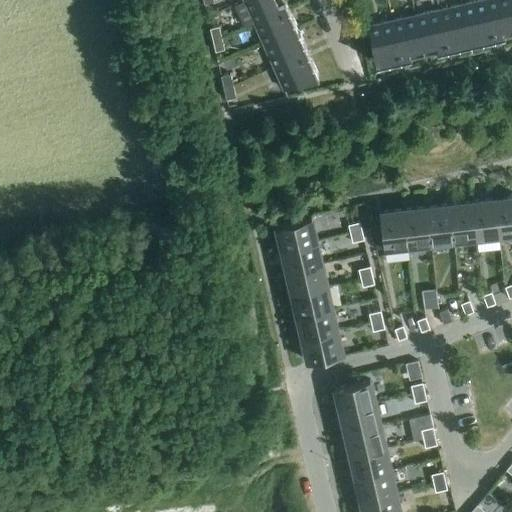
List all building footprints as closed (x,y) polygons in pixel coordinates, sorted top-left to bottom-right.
[(245,0),(244,1),(254,23),(288,7),(285,0),(245,0)] [(485,0),(478,0),(462,4),(470,41),(494,36),(485,0)] [(511,11),(509,0),(485,0),(494,36),(511,31),(511,11)] [(462,4),(438,9),(447,47),(470,41),(462,4)] [(254,23),(263,45),(298,29),(288,7),(254,23)] [(438,9),(415,15),(423,52),(447,47),(438,9)] [(415,15),(391,20),(400,57),(423,52),(415,15)] [(400,57),(391,20),(367,26),(375,62),(375,63),(400,57)] [(209,28),(212,40),(221,37),(219,26),(209,28)] [(263,45),(273,67),(308,51),(298,29),(263,45)] [(221,37),(212,40),(215,51),(224,49),(221,37)] [(308,51),(273,67),(283,90),(317,75),(318,74),(308,51)] [(220,76),(223,87),(232,85),(230,73),(220,76)] [(232,85),(223,87),(226,99),(235,97),(232,85)] [(511,196),(494,199),(498,235),(511,233),(511,196)] [(494,199),(472,201),(476,237),(498,235),(494,199)] [(472,201),(449,204),(453,240),(476,237),(472,201)] [(449,204),(426,206),(431,243),(453,240),(449,204)] [(426,206),(404,209),(408,245),(431,243),(426,206)] [(408,245),(404,209),(380,212),(384,248),(408,245)] [(276,226),(281,249),(317,241),(311,218),(276,226)] [(348,224),(350,233),(362,230),(360,221),(348,224)] [(362,230),(350,233),(352,242),(364,239),(362,230)] [(281,249),(286,271),(322,263),(317,241),(281,249)] [(286,271),(292,294),(327,285),(322,263),(286,271)] [(358,269),(360,278),(372,275),(370,266),(358,269)] [(372,275),(360,278),(362,286),(374,284),(372,275)] [(292,294),(297,316),(332,307),(327,285),(292,294)] [(482,295),(487,307),(495,303),(491,292),(482,295)] [(460,304),(465,315),(473,312),(469,300),(460,304)] [(297,316),(302,338),(337,330),(332,307),(297,316)] [(438,312),(443,323),(451,320),(447,309),(438,312)] [(368,313),(371,322),(382,319),(380,311),(368,313)] [(417,320),(421,332),(429,328),(425,317),(417,320)] [(382,319),(371,322),(373,331),(384,328),(382,319)] [(394,329),(398,340),(407,337),(402,326),(394,329)] [(337,330),(302,338),(307,361),(343,353),(337,330)] [(335,388),(340,411),(375,403),(370,380),(335,388)] [(410,385),(412,394),(424,391),(422,383),(410,385)] [(424,391),(412,394),(414,403),(426,400),(424,391)] [(340,411),(345,433),(380,425),(375,403),(340,411)] [(345,433),(350,455),(386,447),(380,425),(345,433)] [(421,430),(423,439),(435,436),(433,427),(421,430)] [(435,436),(423,439),(425,447),(437,445),(435,436)] [(350,455),(355,478),(391,470),(386,447),(350,455)] [(355,478),(360,500),(396,492),(391,470),(355,478)] [(431,474),(433,483),(445,480),(443,471),(431,474)] [(445,480),(433,483),(435,492),(447,489),(445,480)] [(400,511),(396,492),(360,500),(363,511),(400,511)]
